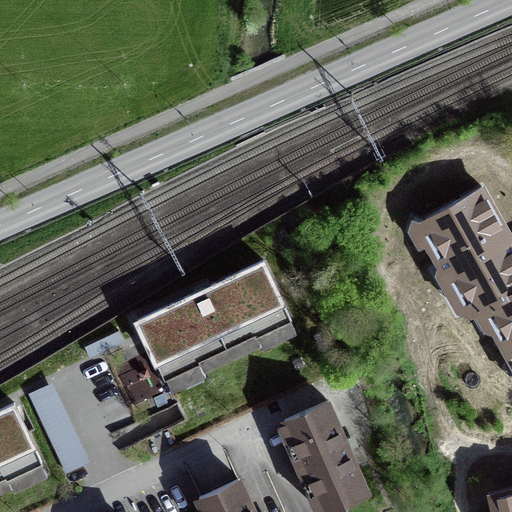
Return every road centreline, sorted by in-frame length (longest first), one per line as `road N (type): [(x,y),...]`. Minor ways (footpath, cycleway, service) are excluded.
road 1 (secondary): [(0,221),(509,0)]
road 2 (residential): [(62,511),(225,438),(256,444)]
